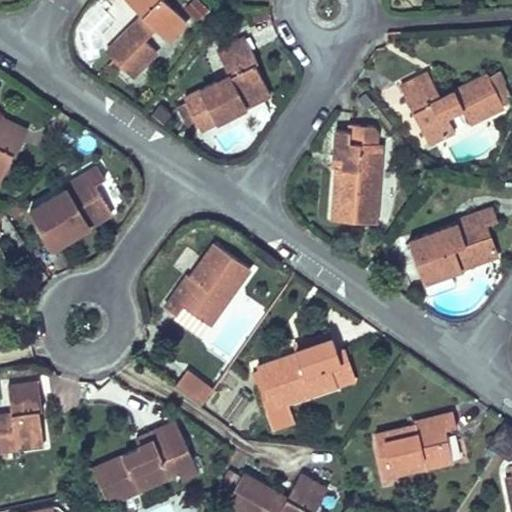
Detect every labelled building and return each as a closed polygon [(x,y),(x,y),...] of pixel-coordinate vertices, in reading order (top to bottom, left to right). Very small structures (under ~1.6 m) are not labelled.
[(183,30),(161,6),(164,2),(162,0),(119,0),(138,20),(102,53),(129,81),(155,56),(145,45),(155,35),(165,46),(183,30)] [(270,102),(242,44),(217,56),(228,80),(181,103),(183,107),(174,112),(187,137),(197,132),(199,136),(270,102)] [(459,114),(466,128),(499,111),(480,75),(432,97),(421,75),(394,87),(426,147),(452,135),(445,121),(459,114)] [(0,116),(0,182),(15,153),(18,154),(30,132),(0,116)] [(325,132),(321,177),(326,178),(321,225),(364,230),(373,147),(342,144),(343,134),(325,132)] [(58,239),(118,202),(103,175),(113,169),(102,152),(69,173),(70,176),(33,200),(58,239)] [(481,209),(405,241),(424,286),(493,256),(479,224),(486,221),(481,209)] [(195,328),(244,255),(206,229),(183,263),(179,260),(155,295),(170,305),(167,309),(195,328)] [(331,332),(255,357),(256,362),(267,399),(258,402),(266,426),(293,417),(286,396),(336,379),(326,350),(336,346),(331,332)] [(256,362),(247,365),(258,402),(267,399),(256,362)] [(204,383),(178,364),(168,378),(193,397),(204,383)] [(7,373),(10,399),(0,399),(0,438),(2,439),(0,427),(0,420),(17,419),(18,438),(42,435),(38,398),(42,397),(38,369),(7,373)] [(451,407),(371,423),(381,470),(452,459),(443,425),(455,422),(451,407)] [(106,494),(179,462),(169,444),(175,442),(163,420),(127,434),(131,442),(90,459),(106,494)] [(511,434),(511,432),(495,421),(483,441),(501,453),(511,434)] [(304,461),(291,483),(249,456),(226,491),(254,509),(263,495),(276,504),(271,511),(299,511),(310,496),(316,501),(331,479),(304,461)] [(511,511),(511,463),(500,467),(509,511),(511,511)]
